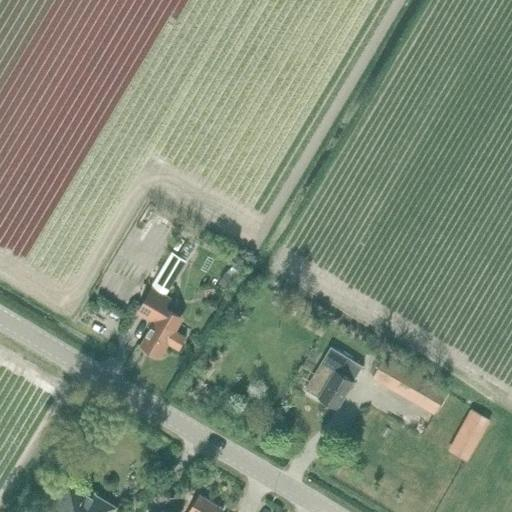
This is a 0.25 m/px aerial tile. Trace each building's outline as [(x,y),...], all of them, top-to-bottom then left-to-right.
[(172,298),(167,294),(185,264),(173,257),(155,287),(152,286),(136,313),(151,322),(148,326),(150,328),(140,345),(161,358),(169,344),(180,350),(187,337),(177,331),(185,315),(169,304),(172,298)] [(225,271),(218,281),(228,288),(235,277),(225,271)] [(363,366),(351,358),(331,346),(322,362),(306,389),(339,409),(355,381),(363,366)] [(385,355),(372,378),(435,414),(448,392),(385,355)] [(465,460),(488,418),(473,410),(451,452),(465,460)] [(114,511),(118,507),(68,477),(46,511),(114,511)] [(222,511),(225,509),(199,494),(188,511),(222,511)]
